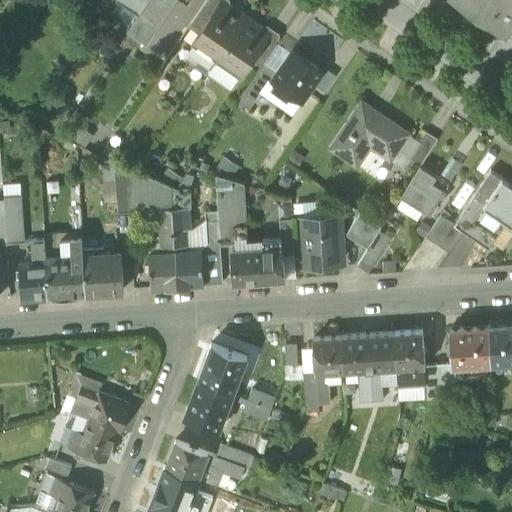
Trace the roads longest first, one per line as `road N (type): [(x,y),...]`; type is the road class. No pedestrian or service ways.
road 1 (residential): [(189,308),(511,291)]
road 2 (residential): [(115,511),(189,308)]
road 3 (residential): [(0,323),(189,308)]
road 4 (residential): [(511,89),(380,0)]
